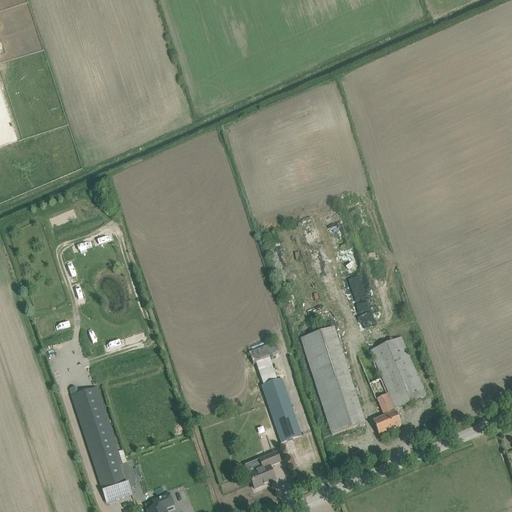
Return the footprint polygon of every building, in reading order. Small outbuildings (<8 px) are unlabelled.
[(334,199),(319,205),(322,214),(337,208),(334,199)] [(332,435),(365,425),(335,329),(302,339),(332,435)] [(426,396),(401,339),(371,352),(395,409),(426,396)] [(275,342),(249,352),(254,363),(269,357),(280,353),(275,342)] [(254,363),(261,386),(278,380),(269,357),(254,363)] [(278,380),(261,386),(268,405),(281,443),(301,436),(282,379),(278,380)] [(80,393),(72,396),(71,396),(106,504),(132,495),(130,489),(123,469),(109,427),(96,388),(80,393)] [(386,396),(377,400),(384,416),(372,421),(378,435),(401,426),(395,412),(393,412),(386,396)] [(280,463),(276,453),(259,460),(263,469),(249,475),(255,490),(275,481),(269,467),(280,463)] [(174,506),(169,494),(155,500),(158,507),(147,511),(165,511),(164,510),(174,506)]
